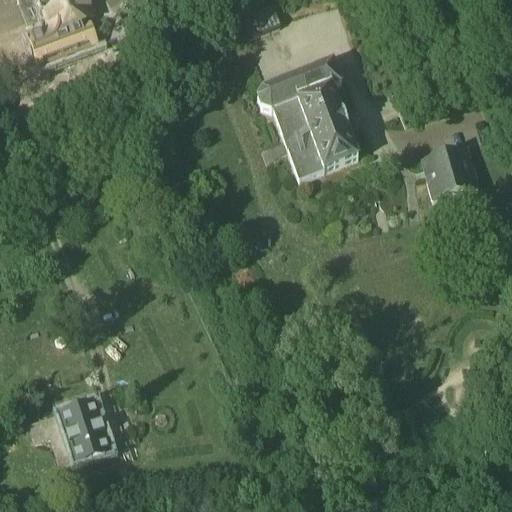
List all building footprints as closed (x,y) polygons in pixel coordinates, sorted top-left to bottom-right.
[(41,0),(10,0),(8,2),(27,23),(46,6),(41,0)] [(290,6),(283,5),(283,9),(265,8),(264,34),(272,34),(270,60),(280,60),(280,64),(322,67),(325,8),(290,6)] [(66,42),(26,57),(53,127),(76,119),(93,112),(66,42)] [(270,108),(237,121),(246,142),(279,129),(270,108)] [(93,112),(76,119),(80,131),(85,144),(111,135),(101,109),(93,112)] [(53,127),(29,137),(39,162),(64,152),(59,139),(80,131),(76,119),(53,127)] [(331,164),(260,191),(255,200),(259,209),(269,213),(271,212),(297,281),(355,259),(328,190),(339,186),(331,164)] [(462,249),(418,262),(428,298),(472,285),(462,249)] [(102,511),(95,487),(59,498),(63,511),(102,511)] [(63,511),(59,498),(31,507),(32,511),(63,511)]
